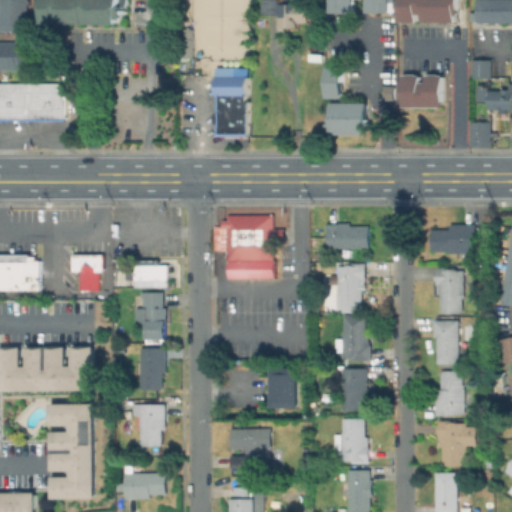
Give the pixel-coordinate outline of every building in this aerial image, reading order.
[(31,0),(31,4),(29,4),(29,17),(31,17),(31,22),(29,22),(29,29),(2,29),(2,0),(31,0)] [(128,0),(128,6),(125,6),(125,18),(119,18),(119,23),(46,22),(46,0),(128,0)] [(310,3),(310,22),(299,22),(299,27),(287,27),(287,30),(281,30),(280,26),(280,13),(263,13),(263,0),(281,0),(281,3),(310,3)] [(355,0),(355,12),(332,12),(332,0),(355,0)] [(395,0),(395,1),(392,1),(391,11),(369,12),(368,0),(395,0)] [(399,0),(399,21),(403,21),(403,22),(412,22),(412,21),(415,21),(415,13),(422,13),(422,21),(426,21),(426,22),(434,22),(434,21),(442,21),(442,22),(451,22),(451,21),(455,21),(455,14),(458,14),(458,0),(399,0)] [(511,22),(480,22),(480,0),(511,0),(511,22)] [(0,41),(25,41),(24,69),(0,69),(0,41)] [(326,50),(326,61),(311,61),(312,50),(326,50)] [(471,58),(491,59),(491,77),(471,77),(471,58)] [(345,65),(345,97),(329,97),(329,65),(335,65),(335,61),(338,61),(339,65),(345,65)] [(248,135),(216,135),(216,95),(215,95),(215,66),(248,66),(248,135)] [(402,74),(407,74),(407,73),(415,73),(415,74),(419,74),(419,82),(426,82),(426,74),(429,74),(429,73),(438,73),(438,74),(442,74),(443,107),(402,107),(402,74)] [(0,82),(69,83),(69,118),(0,117),(0,82)] [(511,86),(488,87),(488,84),(477,84),(477,100),(488,100),(488,109),(500,109),(500,110),(511,110),(511,86)] [(395,85),(396,99),(387,99),(387,95),(385,95),(385,85),(395,85)] [(370,102),(370,133),(334,133),(334,102),(370,102)] [(472,123),(492,123),(492,147),(473,147),(472,123)] [(279,213),(279,264),(229,264),(229,212),(279,212),(279,213)] [(371,225),(371,246),(329,246),(329,221),(353,221),(352,225),(371,225)] [(476,222),(477,250),(448,252),(448,249),(435,249),(435,228),(452,227),(452,223),(476,222)] [(511,302),(503,301),(511,244),(511,302)] [(0,253),(31,253),(31,255),(37,255),(37,260),(42,260),(42,289),(0,289),(0,253)] [(104,253),(104,270),(100,270),(100,288),(79,289),(79,270),(74,270),(74,253),(104,253)] [(169,264),(169,286),(137,285),(137,258),(160,259),(160,264),(169,264)] [(342,308),(340,293),(339,265),(367,264),(368,278),(366,278),(366,288),(362,288),(363,307),(342,308)] [(457,266),(457,268),(464,268),(465,310),(442,310),(441,293),(437,293),(437,266),(457,266)] [(165,307),(168,307),(168,341),(147,341),(147,324),(138,324),(138,307),(135,307),(135,292),(165,292),(165,307)] [(367,323),(367,332),(369,332),(370,342),(372,342),(372,359),(344,358),(344,351),(339,351),(339,338),(344,338),(344,330),(346,330),(346,314),(367,314),(367,323)] [(460,319),(460,361),(439,361),(439,335),(436,335),(436,319),(460,319)] [(511,382),(503,337),(511,335),(511,382)] [(0,390),(0,346),(21,346),(21,365),(27,364),(27,346),(66,345),(66,364),(72,364),(72,345),(94,345),(94,389),(0,390)] [(164,388),(142,388),(142,347),(167,347),(167,371),(164,371),(164,388)] [(299,369),(298,410),(274,409),(274,369),(299,369)] [(346,408),(346,369),(369,369),(368,408),(346,408)] [(464,371),(464,386),(468,386),(468,413),(461,413),(461,414),(439,414),(439,389),(443,389),(443,371),(464,371)] [(94,402),(51,403),(51,424),(69,424),(69,430),(51,430),(51,469),(70,469),(70,475),(51,475),(51,497),(95,497),(94,402)] [(167,412),(167,444),(142,444),(141,414),(135,414),(135,405),(166,404),(167,412)] [(365,426),(365,435),(368,435),(368,445),(370,444),(370,462),(353,462),(353,459),(342,459),(342,454),(335,454),(335,433),(344,433),(344,417),(365,417),(365,426)] [(466,464),(445,463),(444,445),(441,445),(440,419),(468,421),(468,449),(466,449),(466,464)] [(267,447),(267,460),(274,460),(274,470),(265,470),(265,466),(233,466),(232,455),(247,454),(247,448),(232,448),(232,427),(271,427),(272,447),(267,447)] [(325,454),(325,463),(317,462),(317,454),(325,454)] [(497,459),(497,468),(487,468),(487,459),(497,459)] [(371,468),(372,511),(349,511),(349,496),(342,496),(342,481),(351,481),(350,468),(371,468)] [(458,511),(438,511),(438,471),(458,470),(458,511)] [(127,497),(127,472),(168,471),(168,493),(152,493),(152,496),(127,497)] [(313,475),(313,490),(294,490),(295,475),(313,475)] [(258,486),(258,511),(231,511),(231,497),(236,497),(235,486),(258,486)] [(0,511),(0,491),(35,491),(35,511),(0,511)]
